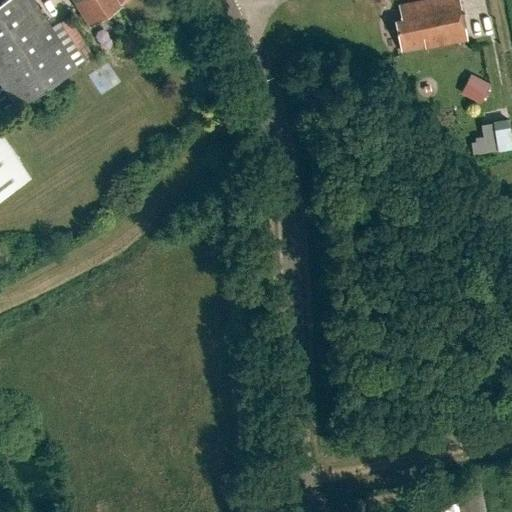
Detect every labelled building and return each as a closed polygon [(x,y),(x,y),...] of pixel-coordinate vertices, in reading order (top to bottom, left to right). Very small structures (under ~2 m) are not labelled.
[(32,0),(6,0),(0,4),(0,82),(18,109),(79,69),(32,0)] [(71,0),(91,30),(123,8),(121,5),(129,0),(71,0)] [(401,20),(395,21),(401,50),(424,46),(425,50),(468,42),(460,0),(426,0),(398,6),(401,20)] [(141,37),(119,32),(115,50),(137,55),(141,37)] [(479,103),(488,82),(466,73),(458,94),(479,103)] [(475,156),(510,148),(502,118),(477,124),(480,135),(471,137),(475,156)] [(0,129),(0,197),(31,177),(0,129)] [(453,503),(454,511),(486,511),(479,478),(429,488),(433,507),(453,503)]
